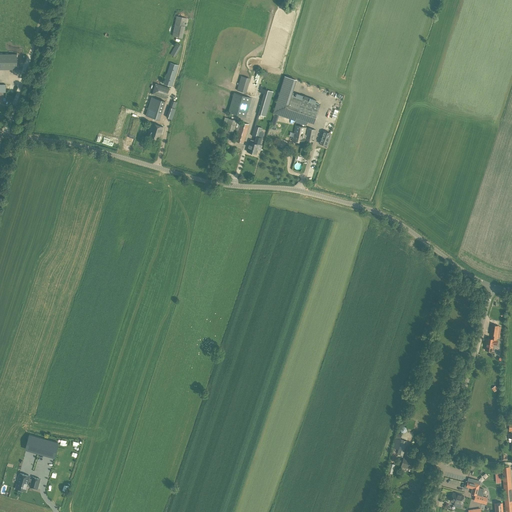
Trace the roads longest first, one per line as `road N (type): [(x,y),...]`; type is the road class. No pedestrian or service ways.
road 1 (unclassified): [(492,286),(365,208),(282,187),(203,180),(72,143),(0,135)]
road 2 (unclassified): [(433,511),(492,286)]
road 3 (track): [(5,135),(45,0)]
